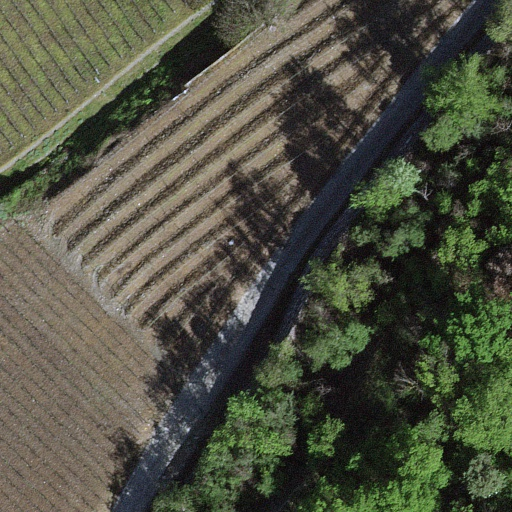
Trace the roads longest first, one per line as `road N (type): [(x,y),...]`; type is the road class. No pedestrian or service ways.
road 1 (track): [(487,0),(386,123),(132,511)]
road 2 (track): [(247,0),(0,178)]
